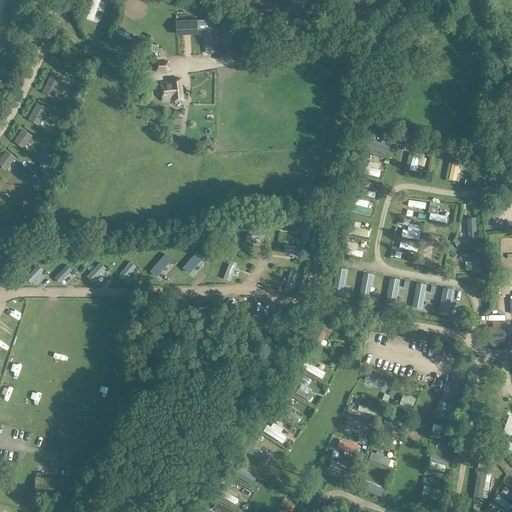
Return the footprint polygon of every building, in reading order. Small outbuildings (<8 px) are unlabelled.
[(96,0),(93,0),(87,18),(95,21),(101,2),(96,0)] [(206,30),(207,54),(219,53),(217,21),(209,21),(209,20),(197,20),(176,21),(177,36),(198,34),(198,30),(206,30)] [(168,61),(156,63),(157,72),(169,71),(168,61)] [(50,76),(42,93),(53,98),(62,82),(50,76)] [(172,86),(161,87),(163,101),(174,100),(175,102),(184,101),(184,100),(189,100),(188,94),(183,95),(181,80),(172,81),(172,86)] [(37,103),(28,119),(39,125),(48,109),(37,103)] [(372,126),(364,148),(372,151),(380,129),(372,126)] [(22,129),(14,142),(23,149),(32,136),(22,129)] [(6,151),(0,157),(0,165),(6,170),(16,159),(6,151)] [(53,157),(44,154),(39,170),(48,173),(53,157)] [(408,173),(418,174),(420,158),(410,157),(408,173)] [(368,163),(365,177),(379,180),(382,166),(368,163)] [(448,184),(459,183),(458,165),(447,166),(448,184)] [(44,179),(36,177),(31,194),(39,196),(44,179)] [(354,215),(370,218),(371,210),(366,209),(368,199),(375,200),(377,194),(371,193),(372,184),(361,181),(354,215)] [(37,202),(29,200),(24,216),(31,219),(37,202)] [(427,212),(428,204),(409,202),(408,210),(427,212)] [(437,216),(437,205),(429,205),(428,224),(447,225),(447,217),(437,216)] [(466,232),(463,232),(462,240),(476,240),(477,221),(466,221),(466,232)] [(304,222),(301,240),(309,241),(311,223),(304,222)] [(419,240),(419,225),(403,224),(403,230),(402,239),(419,240)] [(24,227),(6,225),(5,237),(23,238),(24,227)] [(368,231),(350,227),(348,235),(367,239),(368,231)] [(245,233),(245,241),(265,239),(264,231),(245,233)] [(348,243),(345,256),(363,259),(364,253),(358,252),(359,245),(348,243)] [(304,248),(285,246),(283,253),(303,256),(304,248)] [(429,268),(432,249),(423,247),(420,267),(429,268)] [(392,251),(391,257),(401,260),(402,253),(392,251)] [(197,252),(182,270),(188,276),(204,258),(197,252)] [(165,255),(150,272),(156,278),(172,260),(165,255)] [(230,261),(223,279),(231,283),(237,264),(230,261)] [(130,262),(118,277),(124,282),(137,268),(130,262)] [(100,264),(86,278),(92,283),(106,269),(100,264)] [(38,265),(25,278),(32,284),(44,271),(38,265)] [(67,265),(54,278),(60,284),(72,271),(67,265)] [(347,279),(358,279),(358,266),(347,266),(347,279)] [(347,271),(336,269),(330,296),(342,299),(347,271)] [(298,274),(290,271),(283,292),(292,294),(298,274)] [(374,276),(363,274),(358,301),(369,304),(374,276)] [(399,280),(389,278),(383,305),(394,308),(399,280)] [(427,286),(416,284),(410,312),(421,314),(427,286)] [(453,289),(443,288),(437,315),(448,318),(453,289)] [(312,336),(322,345),(334,332),(325,323),(312,336)] [(506,324),(492,323),(492,328),(485,327),(484,346),(507,348),(508,330),(506,330),(506,324)] [(327,342),(325,349),(332,351),(334,344),(327,342)] [(303,372),(321,378),(323,372),(305,365),(303,372)] [(367,378),(366,385),(381,388),(382,382),(367,378)] [(298,391),(301,386),(296,383),(293,389),(298,391)] [(447,415),(451,406),(441,402),(437,411),(447,415)] [(363,408),(359,425),(353,424),(351,430),(366,433),(371,410),(363,408)] [(434,428),(433,433),(439,435),(441,426),(429,423),(428,427),(434,428)] [(273,430),(268,427),(264,434),(284,447),(289,438),(274,428),(273,430)] [(337,450),(346,454),(350,445),(341,441),(337,450)] [(268,466),(271,461),(252,449),(249,455),(268,466)] [(373,455),(370,463),(385,469),(388,461),(373,455)] [(431,475),(441,476),(442,464),(432,463),(431,475)] [(331,469),(337,473),(340,467),(333,464),(331,469)] [(253,486),(255,480),(240,474),(238,481),(253,486)] [(71,499),(71,494),(71,478),(35,477),(34,498),(71,499)] [(492,478),(478,478),(478,504),(491,504),(492,478)] [(224,492),(220,499),(236,508),(240,500),(224,492)]
